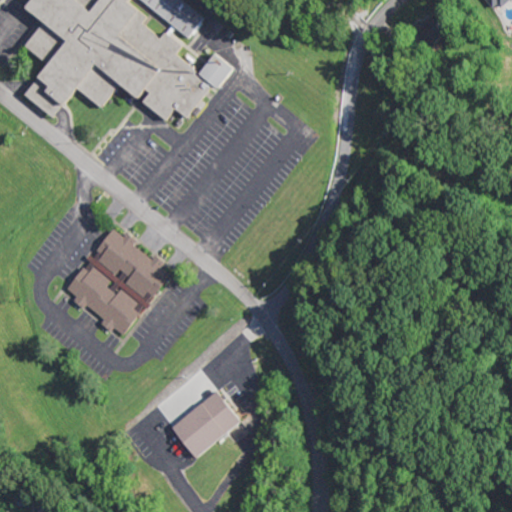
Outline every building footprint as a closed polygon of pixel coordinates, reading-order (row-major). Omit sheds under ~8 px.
[(197,68),(119,0),(21,0),(23,10),(47,32),(40,36),(40,38),(47,44),(24,47),(43,64),(18,91),(46,116),(90,65),(110,83),(104,89),(96,82),(88,91),(81,78),(73,87),(95,107),(115,84),(125,94),(153,87),(160,94),(166,93),(180,121),(227,67),(211,52),(197,68)] [(203,15),(182,0),(137,0),(187,37),(203,15)] [(511,0),(490,0),(489,6),(502,10),(499,18),(511,21),(511,0)] [(69,290),(78,296),(75,300),(105,321),(102,325),(111,331),(114,327),(126,336),(170,273),(163,268),(166,263),(154,255),(152,258),(135,246),(139,241),(126,232),(124,236),(112,227),(69,290)] [(243,421),(218,391),(172,428),(197,459),(243,421)]
